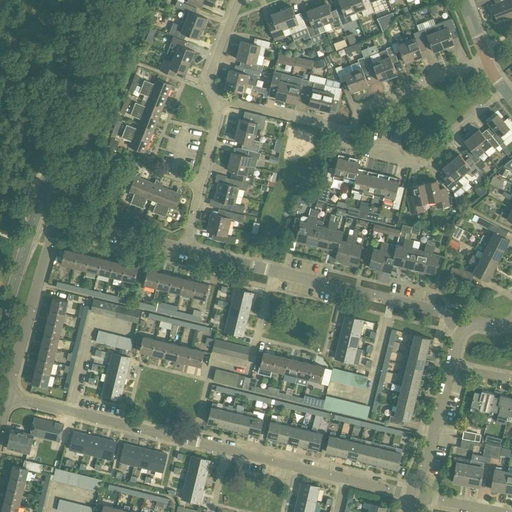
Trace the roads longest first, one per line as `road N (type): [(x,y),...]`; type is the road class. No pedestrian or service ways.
road 1 (residential): [(16,400),(13,381),(57,226),(187,249)]
road 2 (tertiary): [(26,241),(116,0)]
road 3 (residential): [(187,249),(393,302)]
road 4 (residential): [(505,92),(422,167),(383,147),(348,145),(352,134)]
road 5 (residential): [(227,451),(69,412)]
road 6 (residential): [(352,134),(360,112),(488,62)]
road 7 (residential): [(187,249),(219,117),(214,101)]
road 8 (residential): [(352,134),(214,101)]
road 9 (residential): [(69,412),(93,320),(134,330)]
road 10 (residential): [(408,495),(422,475),(451,367)]
road 11 (residential): [(332,386),(370,396),(393,302)]
road 12 (residential): [(347,481),(227,451)]
